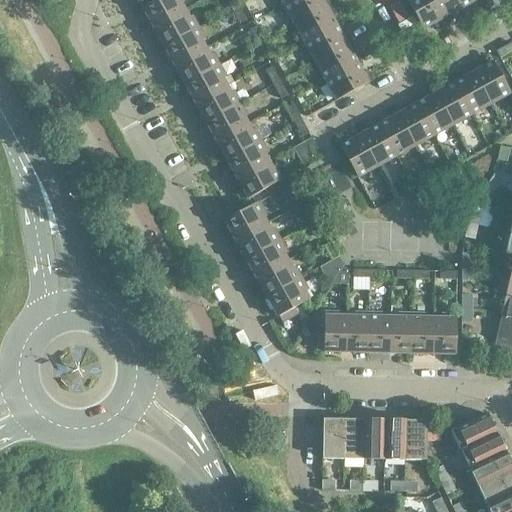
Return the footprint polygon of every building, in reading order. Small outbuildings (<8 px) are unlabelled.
[(158,0),(142,9),(152,29),(183,12),(179,4),(184,2),(183,0),(158,0)] [(225,0),(232,10),(238,6),(235,0),(225,0)] [(294,0),(283,6),(294,25),(329,5),(326,0),(294,0)] [(406,0),(423,30),(433,24),(435,28),(444,23),(430,0),(406,0)] [(430,0),(444,23),(451,20),(452,19),(450,14),(461,9),(455,0),(430,0)] [(455,0),(461,9),(472,3),(474,7),(482,3),(480,0),(455,0)] [(294,25),(304,44),(336,27),(330,16),(334,13),(329,5),(294,25)] [(238,6),(232,10),(239,24),(246,20),(238,6)] [(152,29),(163,48),(198,28),(192,17),(188,19),(183,12),(152,29)] [(250,31),(257,45),(265,41),(257,27),(253,29),(250,31)] [(304,44),(315,63),(350,43),(346,35),(342,38),(336,27),(304,44)] [(163,48),(173,67),(204,49),(201,43),(205,40),(198,28),(163,48)] [(265,41),(257,45),(265,59),(266,59),(272,55),(265,41)] [(315,63),(325,82),(356,64),(350,53),(354,51),(350,43),(315,63)] [(496,51),(500,58),(511,51),(511,45),(511,43),(496,51)] [(173,67),(184,85),(219,66),(212,54),(208,57),(204,49),(173,67)] [(478,64),(470,69),(490,105),(510,94),(492,62),(481,69),(478,64)] [(325,82),(336,101),(336,102),(371,83),(366,73),(362,75),(356,64),(325,82)] [(184,85),(194,105),(226,88),(221,80),(225,78),(219,66),(184,85)] [(266,72),(274,86),(281,82),(273,68),(271,69),(266,72)] [(464,78),(453,84),(471,115),(490,105),(470,69),(461,74),(464,78)] [(281,82),(274,86),(281,100),(288,96),(281,82)] [(440,86),(432,90),(452,126),(471,115),(453,84),(443,90),(440,86)] [(194,105),(205,124),(240,105),(234,94),(230,96),(226,88),(194,105)] [(425,99),(415,105),(433,136),(452,126),(432,90),(423,95),(425,99)] [(205,124),(215,142),(246,125),(242,118),(246,116),(240,105),(205,124)] [(286,109),(294,123),(301,120),(293,105),(286,109)] [(403,107),(394,111),(414,147),(433,136),(415,105),(405,110),(403,107)] [(387,120),(377,126),(394,158),(414,147),(394,111),(385,116),(387,120)] [(294,123),(302,138),(309,134),(301,120),(294,123)] [(215,142),(226,161),(260,142),(254,130),(250,132),(246,125),(215,142)] [(364,127),(355,132),(376,168),(394,158),(377,126),(366,131),(364,127)] [(376,168),(355,132),(347,137),(349,141),(338,147),(356,179),(376,168)] [(294,148),(299,157),(310,151),(307,147),(314,143),(311,138),(294,148)] [(226,161),(236,180),(267,163),(263,156),(267,154),(260,142),(226,161)] [(310,151),(315,161),(315,162),(322,158),(314,143),(307,147),(310,151)] [(499,148),(496,160),(507,163),(510,150),(499,148)] [(315,162),(315,161),(310,151),(299,157),(305,167),(315,162)] [(236,180),(247,199),(281,180),(275,168),(271,170),(267,163),(236,180)] [(493,174),(484,187),(494,193),(496,190),(502,180),(493,174)] [(290,185),(290,186),(298,200),(305,196),(297,181),(290,185)] [(484,187),(478,198),(488,204),(494,193),(484,187)] [(223,223),(234,242),(266,224),(262,217),(264,216),(258,204),(223,223)] [(303,209),(311,223),(318,220),(310,206),(303,209)] [(471,210),(467,225),(478,228),(482,212),(471,210)] [(318,220),(311,223),(319,238),(326,234),(318,220)] [(234,242),(244,261),(279,242),(272,230),(270,232),(266,224),(234,242)] [(467,225),(464,237),(476,240),(478,228),(467,225)] [(244,261),(254,279),(286,262),(282,255),(285,253),(279,242),(244,261)] [(339,257),(331,242),(324,246),(332,261),(339,257)] [(461,254),(461,268),(473,269),(473,254),(461,254)] [(343,266),(339,257),(332,261),(320,267),(330,285),(343,266)] [(254,279),(265,298),(299,279),(293,267),(289,269),(286,262),(254,279)] [(347,286),(348,270),(343,266),(330,285),(346,286),(347,286)] [(461,268),(461,282),(473,282),(473,269),(461,268)] [(369,289),(369,279),(370,270),(353,270),(353,278),(353,289),(367,289),(369,289)] [(370,270),(369,279),(386,279),(386,271),(370,270)] [(395,279),(411,279),(411,271),(395,271),(395,279)] [(411,271),(411,279),(427,280),(427,271),(411,271)] [(455,271),(439,271),(439,292),(447,292),(447,302),(454,302),(454,292),(455,271)] [(299,279),(265,298),(276,319),(277,318),(281,324),(297,315),(294,309),(308,301),(303,293),(306,292),(299,279)] [(461,295),(461,310),(472,310),(472,295),(461,295)] [(500,317),(511,319),(511,299),(504,297),(500,317)] [(461,310),(461,323),(472,323),(472,310),(461,310)] [(323,353),(345,354),(346,318),(337,318),(337,314),(322,314),(322,334),(316,334),(315,351),(323,351),(323,353)] [(345,354),(366,354),(367,315),(354,314),(354,318),(346,318),(345,354)] [(366,354),(388,355),(389,318),(380,318),(380,315),(367,315),(366,354)] [(388,355),(409,355),(410,315),(397,315),(397,318),(389,318),(388,355)] [(409,355),(431,355),(432,319),(423,319),(423,315),(410,315),(409,355)] [(431,355),(453,356),(454,315),(441,315),(441,319),(432,319),(431,355)] [(493,349),(511,353),(511,319),(500,317),(493,348),(493,349)] [(286,340),(294,344),(298,335),(291,331),(286,340)] [(451,431),(460,451),(496,433),(487,414),(451,431)] [(322,460),(342,460),(343,420),(322,420),(322,460)] [(342,460),(363,460),(364,421),(343,420),(342,460)] [(363,460),(384,461),(385,421),(364,421),(363,460)] [(384,461),(405,461),(405,422),(385,421),(384,461)] [(405,422),(405,461),(426,462),(427,442),(440,443),(440,427),(427,427),(427,422),(405,422)] [(460,451),(469,469),(505,452),(496,433),(460,451)] [(469,469),(478,487),(511,470),(511,466),(505,452),(469,469)] [(435,486),(440,483),(439,483),(433,470),(430,464),(426,466),(429,474),(435,486)] [(433,470),(439,483),(449,478),(443,466),(433,470)] [(511,470),(478,487),(486,506),(511,493),(511,470)] [(440,483),(446,496),(455,491),(449,478),(439,483),(440,483)] [(336,481),(321,481),(321,492),(335,492),(335,491),(336,481)] [(349,492),(363,493),(363,482),(349,481),(349,491),(349,492)] [(363,493),(377,493),(377,482),(363,482),(363,493)] [(390,493),(404,494),(404,483),(390,482),(390,493)] [(404,483),(404,494),(417,494),(418,483),(404,483)] [(511,511),(511,493),(486,506),(489,511),(511,511)] [(431,503),(435,511),(444,511),(447,511),(441,498),(431,503)] [(451,507),(453,511),(465,511),(461,502),(451,507)]
